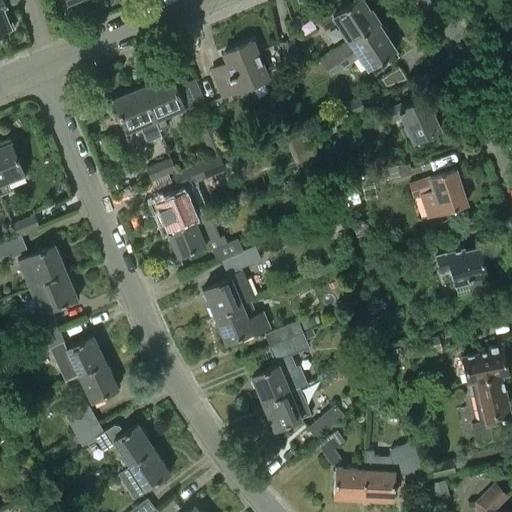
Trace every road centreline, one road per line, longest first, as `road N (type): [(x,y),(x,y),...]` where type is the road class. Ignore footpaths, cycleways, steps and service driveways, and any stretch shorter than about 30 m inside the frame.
road 1 (residential): [(43,65),(179,396),(273,511)]
road 2 (residential): [(511,164),(482,85),(427,0)]
road 3 (residential): [(43,65),(199,0)]
